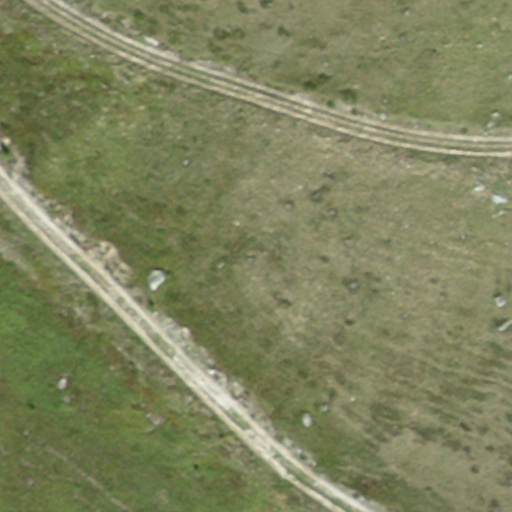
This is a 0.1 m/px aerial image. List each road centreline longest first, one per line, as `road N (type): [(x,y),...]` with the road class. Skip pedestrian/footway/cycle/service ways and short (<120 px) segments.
road 1 (track): [(44,0),(85,29),(164,64),(358,128),(441,146),(511,150)]
road 2 (track): [(353,511),(251,438),(0,180)]
